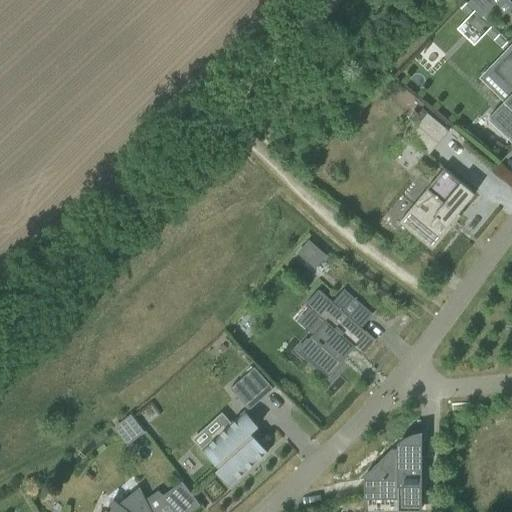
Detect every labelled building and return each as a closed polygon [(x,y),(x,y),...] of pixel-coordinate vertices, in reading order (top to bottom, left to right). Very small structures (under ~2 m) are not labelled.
[(469,0),(467,3),(481,17),(493,5),(488,0),(469,0)] [(511,49),(492,70),(511,89),(511,95),(506,101),(505,100),(487,118),(511,142),(511,49)] [(414,111),(408,118),(417,126),(423,118),(414,111)] [(428,155),(449,131),(427,113),(423,118),(417,126),(407,138),(428,155)] [(458,213),(473,196),(470,193),(472,191),(444,168),(426,189),(433,195),(421,210),(415,204),(402,219),(399,222),(432,250),(461,215),(458,213)] [(314,266),(324,256),(309,242),(299,253),(314,266)] [(375,340),(350,317),(360,306),(346,293),(336,305),(318,289),(305,305),(325,323),(313,335),(312,334),(298,350),(329,377),(343,362),(341,360),(352,347),(362,355),(375,340)] [(254,367),(242,378),(230,389),(249,410),(273,388),(254,367)] [(210,435),(214,439),(203,449),(220,468),(216,471),(229,486),(247,470),(245,469),(253,462),(254,464),(267,452),(250,433),(258,426),(245,412),(227,428),(223,423),(210,435)] [(130,415),(120,423),(133,440),(144,432),(130,415)] [(422,511),(422,432),(417,432),(415,432),(413,433),(410,434),(408,435),(406,436),(403,438),(401,440),(399,441),(397,443),(397,449),(391,449),(364,475),(364,499),(397,499),(397,511),(422,511)] [(176,511),(158,493),(145,502),(139,489),(119,505),(112,500),(107,511),(106,510),(105,511),(106,511),(176,511)]
